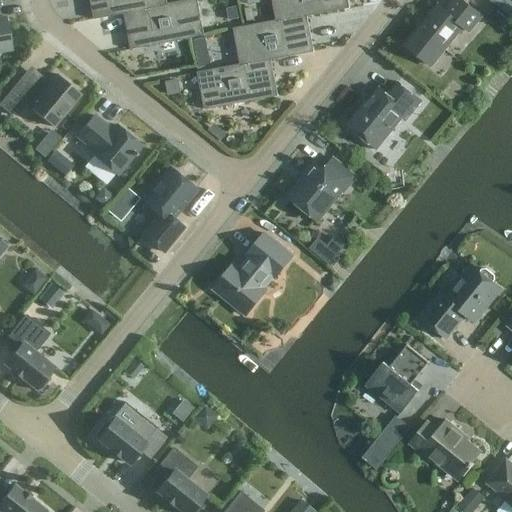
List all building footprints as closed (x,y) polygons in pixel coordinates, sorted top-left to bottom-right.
[(168,5),(167,4),(166,0),(90,0),(94,20),(124,14),(168,5)] [(131,50),(205,36),(197,0),(189,0),(167,4),(168,5),(124,14),(131,50)] [(350,9),(348,0),(272,0),(277,21),(277,22),(307,16),(307,17),(350,9)] [(482,16),(461,0),(455,0),(446,11),(439,6),(406,46),(431,66),(463,27),(469,32),(482,16)] [(227,9),(229,21),(239,19),(236,7),(227,9)] [(256,20),(253,8),(245,10),(248,22),(256,20)] [(487,17),(508,34),(511,29),(511,22),(495,8),(487,17)] [(314,53),(307,17),(307,16),(277,22),(277,21),(234,29),(241,65),(241,66),(271,60),(271,61),(314,53)] [(5,18),(0,19),(0,52),(11,50),(5,18)] [(193,40),(197,65),(210,63),(206,37),(193,40)] [(278,96),(271,61),(271,60),(241,66),(241,65),(198,73),(205,110),(278,96)] [(39,82),(27,72),(0,104),(0,107),(11,117),(24,101),(30,106),(30,107),(55,128),(82,96),(56,75),(45,88),(39,83),(39,82)] [(182,93),(179,80),(166,83),(168,96),(182,93)] [(422,102),(398,83),(388,95),(380,88),(367,104),(369,105),(362,113),(359,110),(347,126),(362,138),(362,142),(373,150),(377,150),(385,140),(385,135),(400,117),(405,122),(422,102)] [(113,131),(94,116),(77,136),(96,152),(93,156),(117,175),(134,155),(135,156),(137,154),(136,153),(141,145),(118,126),(113,131)] [(50,151),(40,143),(35,150),(45,158),(50,151)] [(48,160),(58,168),(66,158),(56,150),(48,160)] [(343,188),(346,190),(357,177),(337,161),(327,173),(316,164),(305,177),(308,180),(291,200),(316,221),(343,188)] [(144,236),(163,252),(184,227),(173,218),(196,190),(170,169),(144,202),(157,213),(158,219),(144,236)] [(127,187),(118,198),(131,209),(140,198),(127,187)] [(274,276),(276,278),(293,257),(264,234),(247,255),(250,257),(240,269),(234,264),(214,289),(247,316),(267,291),(264,288),(274,276)] [(0,239),(0,256),(8,247),(0,239)] [(339,255),(328,246),(319,239),(310,250),(330,266),(339,255)] [(482,270),(480,272),(471,265),(452,288),(453,289),(446,298),(442,295),(422,319),(447,338),(465,315),(475,323),(501,289),(493,283),(495,280),(495,276),(486,269),(482,270)] [(330,288),(334,292),(342,283),(334,277),(329,281),(330,288)] [(39,299),(52,310),(65,294),(52,283),(39,299)] [(49,334),(26,316),(5,342),(16,351),(6,364),(13,370),(13,371),(22,379),(23,378),(40,392),(51,379),(47,376),(53,368),(34,352),(49,334)] [(366,386),(401,414),(419,391),(412,385),(429,363),(407,345),(390,367),(384,363),(366,386)] [(172,414),(183,422),(194,408),(184,400),(172,414)] [(363,457),(378,469),(411,427),(396,416),(363,457)] [(144,421),(134,433),(115,418),(109,426),(105,423),(94,436),(112,450),(111,451),(120,459),(121,458),(129,464),(140,450),(150,459),(167,439),(144,421)] [(462,433),(447,421),(439,431),(428,422),(410,444),(430,461),(434,457),(460,478),(469,467),(471,469),(474,465),(472,463),(481,452),(460,435),(462,433)] [(174,505),(182,511),(197,511),(203,506),(199,503),(205,495),(186,480),(196,467),(174,449),(157,469),(168,478),(157,492),(165,498),(164,499),(173,506),(174,505)] [(511,465),(507,461),(488,484),(507,499),(505,501),(511,506),(511,465)] [(22,492),(14,486),(4,499),(0,496),(0,511),(46,511),(31,500),(32,498),(23,491),(22,492)] [(459,507),(465,511),(475,511),(486,499),(473,489),(459,507)] [(262,511),(263,511),(240,493),(225,511),(262,511)] [(314,511),(300,500),(290,511),(314,511)]
